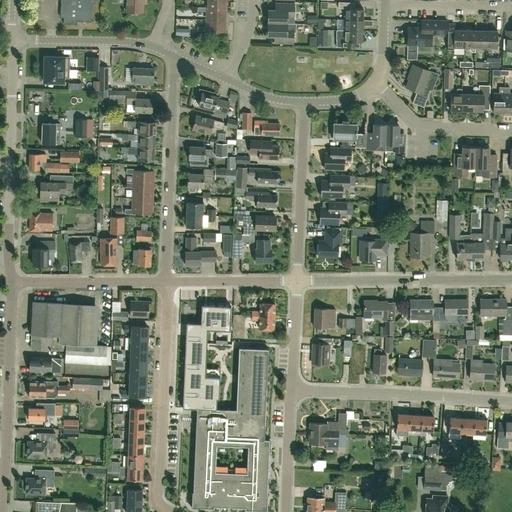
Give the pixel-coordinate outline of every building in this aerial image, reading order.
[(64,18),(64,24),(77,24),(77,21),(91,22),(92,3),(96,3),(95,0),(60,0),(61,18),(64,18)] [(126,0),(127,12),(142,12),(142,0),(126,0)] [(344,19),(363,20),(363,9),(354,8),(354,3),(338,2),(338,8),(345,8),(344,19)] [(268,10),(268,23),(294,24),(295,4),(281,3),(280,10),(268,10)] [(226,8),(207,7),(206,7),(198,7),(198,11),(206,11),(206,19),(226,20),(226,8)] [(226,20),(206,19),(206,27),(197,27),(197,31),(206,31),(226,32),(226,20)] [(342,19),(328,20),(329,28),(342,28),(342,19)] [(363,20),(344,19),(344,30),(362,31),(363,20)] [(448,37),(448,27),(448,21),(422,20),(422,28),(408,28),(407,44),(418,45),(431,46),(432,31),(447,32),(447,37),(448,37)] [(294,24),(268,23),(268,36),(280,36),(279,43),(293,44),(294,33),(296,33),(296,24),(294,24)] [(448,27),(448,37),(447,49),(454,49),(454,47),(465,47),(465,30),(454,30),(454,28),(448,27)] [(337,30),(337,41),(336,47),(360,48),(361,42),(362,42),(362,31),(344,30),(337,30)] [(465,30),(465,47),(470,47),(470,50),(472,52),(475,52),(475,47),(476,30),(465,30)] [(487,30),(476,30),(475,47),(486,48),(487,30)] [(497,31),(487,30),(486,48),(497,48),(497,31)] [(42,69),(69,69),(69,57),(64,57),(64,56),(44,56),(44,62),(42,62),(42,69)] [(99,57),(93,57),(87,57),(86,70),(98,70),(99,57)] [(425,87),(431,71),(413,64),(409,74),(411,74),(406,87),(417,91),(413,103),(424,107),(430,89),(425,87)] [(100,66),(99,81),(99,91),(108,91),(108,66),(100,66)] [(153,84),(154,69),(133,68),(132,83),(153,84)] [(445,68),(445,82),(444,88),(452,88),(453,68),(445,68)] [(69,69),(42,69),(42,76),(44,76),(44,82),(64,82),(64,78),(69,78),(69,69)] [(479,94),(473,94),(472,111),(483,111),(484,103),(490,103),(490,85),(479,85),(479,94)] [(209,95),(210,92),(200,89),(197,99),(200,100),(199,106),(215,110),(215,109),(227,112),(229,102),(217,99),(218,97),(209,95)] [(457,89),(457,93),(451,93),(450,110),(461,111),(462,93),(462,89),(457,89)] [(136,95),(136,90),(122,90),(122,91),(110,91),(110,98),(122,98),(127,98),(127,104),(135,104),(135,111),(152,111),(153,98),(144,98),(144,95),(136,95)] [(462,93),(461,111),(472,111),(473,94),(462,93)] [(504,112),(504,93),(493,93),(493,111),(504,112)] [(103,108),(99,108),(99,116),(107,117),(107,113),(103,108)] [(242,128),(250,128),(251,112),(243,112),(242,128)] [(222,129),(224,123),(214,120),(197,115),(193,130),(210,134),(212,126),(222,129)] [(75,118),(75,136),(86,136),(87,119),(75,118)] [(228,118),(225,126),(237,129),(237,120),(228,118)] [(366,134),(356,133),(357,123),(349,123),(349,120),(342,120),(342,123),(334,122),(334,125),(332,125),(331,126),(330,135),(331,136),(333,136),(333,139),(355,140),(355,147),(365,147),(366,134)] [(139,135),(155,135),(156,122),(141,121),(141,127),(139,127),(139,135)] [(254,121),(254,129),(254,135),(279,135),(279,123),(267,123),(267,121),(254,121)] [(59,124),(58,124),(43,124),(43,132),(43,143),(59,143),(59,124)] [(366,132),(366,134),(365,147),(365,150),(373,150),(374,149),(375,150),(382,144),(385,144),(386,125),(374,124),(373,138),(366,138),(367,132),(366,132)] [(399,126),(386,125),(385,144),(385,151),(392,151),(405,152),(405,140),(406,133),(398,133),(399,126)] [(155,135),(139,135),(141,135),(141,140),(139,140),(139,147),(140,147),(155,148),(155,135)] [(278,160),(279,147),(279,145),(271,145),(272,141),(250,140),(249,150),(259,151),(259,159),(278,160)] [(228,144),(216,143),(215,156),(227,156),(228,144)] [(208,167),(208,156),(212,156),(212,149),(205,149),(205,146),(189,146),(189,166),(208,167)] [(475,167),(476,147),(467,147),(467,146),(462,146),(462,149),(463,149),(463,153),(455,153),(454,175),(465,175),(466,167),(475,167)] [(476,147),(475,167),(483,167),(483,176),(496,176),(497,154),(489,154),(489,150),(490,150),(490,147),(485,146),(485,147),(476,147)] [(139,147),(127,147),(126,154),(139,155),(138,161),(154,161),(155,148),(140,147),(139,147)] [(350,160),(350,149),(330,148),(330,154),(325,154),(325,157),(323,158),(323,161),(324,163),(324,169),(344,169),(344,160),(350,160)] [(511,166),(511,148),(510,160),(503,159),(502,173),(510,173),(510,167),(511,166)] [(60,162),(79,162),(79,152),(60,151),(60,162)] [(46,162),(46,163),(42,163),(43,154),(30,154),(30,169),(45,170),(45,172),(61,172),(61,163),(46,162)] [(236,156),(236,163),(249,164),(250,156),(236,156)] [(237,169),(236,169),(235,182),(235,187),(247,188),(247,187),(246,187),(247,167),(237,167),(237,169)] [(126,184),(153,185),(154,171),(134,170),(134,169),(126,168),(126,173),(133,174),(133,182),(126,182),(126,184)] [(215,168),(214,179),(225,180),(225,182),(235,182),(236,169),(235,169),(215,168)] [(277,184),(278,171),(270,171),(270,169),(249,168),(249,175),(258,175),(258,183),(277,184)] [(204,176),(204,174),(189,173),(188,187),(189,187),(189,190),(190,191),(195,192),(196,190),(196,187),(204,187),(204,183),(211,183),(211,177),(204,176)] [(41,192),(40,196),(48,196),(48,200),(58,200),(58,192),(65,192),(65,190),(73,190),(73,175),(56,175),(56,182),(41,182),(41,192)] [(349,187),(349,176),(335,175),(335,181),(321,181),(321,183),(320,185),(320,188),(321,190),(321,196),(342,197),(342,187),(349,187)] [(153,185),(126,184),(126,187),(133,187),(132,198),(152,199),(153,185)] [(247,188),(235,187),(235,198),(240,198),(240,194),(245,195),(245,198),(257,199),(257,206),(276,207),(277,194),(269,194),(270,192),(247,191),(247,188)] [(152,199),(132,198),(132,209),(125,209),(124,214),(132,214),(132,212),(152,213),(152,199)] [(187,215),(203,215),(203,203),(187,202),(187,215)] [(346,214),(346,203),(334,202),(334,208),(320,208),(320,210),(319,212),(319,215),(320,217),(320,223),(339,224),(339,214),(346,214)] [(378,205),(378,215),(378,226),(386,227),(387,205),(378,205)] [(241,211),(234,210),(234,218),(236,218),(236,227),(240,227),(243,227),(243,234),(256,234),(256,229),(275,230),(275,228),(276,228),(276,225),(275,224),(276,216),(256,215),(256,216),(245,215),(245,211),(241,211)] [(53,231),(54,213),(41,213),(41,212),(30,212),(30,231),(40,231),(40,230),(53,231)] [(399,214),(390,213),(390,223),(399,223),(399,214)] [(483,213),(483,233),(482,238),(483,238),(493,238),(493,221),(493,213),(488,213),(483,213)] [(470,242),(470,235),(469,236),(460,236),(460,215),(449,214),(449,238),(457,238),(457,242),(456,242),(457,259),(470,259),(470,242)] [(203,215),(187,215),(186,227),(202,227),(203,215)] [(124,217),(111,217),(110,233),(123,233),(124,217)] [(410,220),(404,226),(411,232),(417,226),(410,220)] [(434,234),(435,221),(421,221),(421,233),(410,233),(410,256),(429,256),(429,234),(434,234)] [(505,238),(500,238),(500,259),(501,259),(501,260),(502,261),(506,261),(507,260),(507,259),(511,258),(511,228),(505,228),(505,238)] [(151,241),(151,231),(137,230),(136,240),(151,241)] [(340,231),(326,231),(325,241),(319,241),(318,256),(329,257),(331,258),(334,258),(336,257),(338,257),(338,245),(339,246),(340,231)] [(203,233),(203,237),(203,241),(216,242),(216,233),(203,233)] [(243,234),(233,233),(233,257),(242,257),(243,234)] [(482,238),(483,233),(470,233),(470,235),(470,242),(470,259),(483,259),(483,238),(482,238)] [(231,252),(232,234),(223,234),(222,252),(231,252)] [(117,265),(117,244),(117,238),(101,238),(101,261),(104,261),(104,265),(117,265)] [(216,262),(216,251),(197,251),(197,238),(187,238),(187,251),(185,251),(185,265),(201,265),(201,262),(216,262)] [(387,240),(372,239),(372,241),(361,240),(360,260),(367,260),(368,261),(371,261),(373,260),(375,260),(375,254),(386,254),(387,240)] [(270,240),(256,240),(256,248),(255,248),(255,262),(272,262),(272,248),(270,248),(270,240)] [(55,252),(55,242),(36,242),(36,249),(33,249),(33,266),(49,266),(49,252),(55,252)] [(82,250),(86,250),(85,243),(70,243),(71,263),(82,262),(82,250)] [(151,265),(151,246),(146,246),(146,249),(139,249),(133,249),(133,264),(139,264),(139,265),(151,265)] [(438,321),(439,321),(444,321),(444,315),(467,315),(467,300),(444,301),(444,308),(438,308),(438,321)] [(505,316),(506,316),(506,300),(480,300),(480,316),(505,316)] [(95,304),(33,301),(32,334),(33,334),(32,349),(65,351),(65,362),(106,365),(106,364),(111,364),(111,361),(111,352),(111,347),(107,346),(107,345),(92,344),(95,304)] [(149,302),(130,301),(130,316),(148,317),(149,302)] [(387,318),(387,302),(373,302),(373,301),(364,301),(364,317),(387,318)] [(438,321),(438,308),(433,308),(432,301),(410,301),(410,315),(432,315),(432,321),(433,332),(433,338),(439,338),(439,332),(439,321),(438,321)] [(180,303),(180,315),(199,315),(199,303),(180,303)] [(253,315),(275,316),(275,303),(261,303),(260,312),(253,311),(253,315)] [(186,324),(183,408),(192,408),(197,409),(193,486),(193,492),(192,492),(192,497),(189,497),(189,505),(191,505),(191,507),(192,507),(214,508),(214,506),(227,507),(231,507),(245,507),(245,509),(257,510),(256,511),(264,511),(265,510),(267,510),(268,495),(267,495),(267,483),(269,455),(269,452),(269,446),(264,446),(264,439),(265,430),(262,430),(262,424),(266,425),(266,424),(262,424),(262,418),(265,418),(266,400),(263,400),(263,394),(267,395),(267,394),(263,394),(264,388),(267,388),(267,370),(264,370),(265,364),(268,365),(269,364),(265,364),(265,358),(268,358),(268,349),(239,347),(237,382),(236,406),(236,409),(217,408),(217,399),(219,399),(220,369),(221,369),(221,368),(206,368),(207,329),(230,331),(231,306),(201,305),(201,323),(192,323),(186,323),(186,324)] [(315,308),(315,317),(314,327),(328,327),(335,327),(336,309),(329,309),(315,308)] [(111,320),(128,320),(128,312),(112,311),(111,320)] [(275,316),(253,315),(252,320),(260,320),(259,328),(274,329),(275,316)] [(511,316),(506,316),(505,316),(505,319),(503,319),(503,334),(499,334),(499,340),(511,340),(511,334),(511,320),(511,316)] [(347,318),(347,319),(340,318),(339,328),(346,328),(356,328),(356,318),(347,318)] [(385,320),(385,335),(393,335),(393,320),(385,320)] [(132,338),(148,338),(148,327),(125,325),(125,332),(132,332),(132,338)] [(476,326),(476,338),(484,338),(484,326),(476,326)] [(393,337),(385,336),(384,352),(392,352),(393,337)] [(132,338),(125,338),(125,350),(130,350),(147,350),(148,338),(132,338)] [(332,339),(318,338),(318,344),(314,343),(313,364),(328,365),(329,345),(332,345),(332,339)] [(429,357),(430,339),(423,339),(421,357),(429,357)] [(466,344),(466,345),(465,358),(472,358),(473,345),(478,345),(478,344),(488,345),(489,339),(479,339),(478,340),(467,339),(466,344)] [(502,341),(501,360),(508,360),(510,341),(502,341)] [(385,373),(386,355),(381,355),(381,350),(374,349),(372,372),(385,373)] [(147,350),(130,350),(129,355),(131,355),(131,362),(147,362),(147,350)] [(41,375),(41,371),(60,372),(61,359),(52,359),(52,357),(31,356),(30,371),(38,371),(37,375),(41,375)] [(435,358),(434,362),(433,376),(458,378),(460,363),(452,363),(452,359),(435,358)] [(422,376),(423,360),(399,359),(398,374),(422,376)] [(471,359),(470,363),(470,379),(492,380),(493,364),(482,363),(482,360),(471,359)] [(129,368),(128,373),(146,374),(147,362),(131,362),(131,368),(129,368)] [(146,374),(128,373),(128,379),(131,379),(130,385),(146,386),(146,374)] [(103,379),(73,377),(72,389),(102,390),(103,379)] [(67,383),(67,386),(59,385),(59,382),(46,381),(46,382),(30,381),(30,397),(46,398),(46,392),(58,392),(58,393),(71,394),(71,386),(70,386),(70,383),(67,383)] [(123,391),(122,393),(113,392),(112,401),(125,401),(125,397),(145,398),(146,386),(130,385),(130,391),(123,391)] [(37,408),(29,408),(29,420),(45,420),(48,420),(48,416),(55,416),(56,404),(37,403),(37,408)] [(130,407),(130,419),(144,420),(145,408),(130,407)] [(310,423),(310,433),(339,434),(346,434),(348,434),(348,429),(346,429),(347,418),(347,413),(346,413),(338,413),(338,422),(328,422),(327,424),(310,423)] [(409,429),(410,415),(398,414),(396,428),(409,429)] [(409,429),(420,430),(421,430),(422,416),(410,415),(409,429)] [(421,430),(420,430),(420,436),(425,436),(426,431),(433,431),(434,417),(422,416),(421,430)] [(461,437),(462,418),(450,418),(449,432),(461,433),(461,437)] [(474,419),(462,418),(461,437),(465,437),(466,433),(473,434),(474,419)] [(79,419),(66,419),(63,419),(63,429),(66,429),(79,429),(79,419)] [(130,419),(129,431),(144,432),(144,420),(130,419)] [(486,420),(474,419),(473,434),(485,435),(486,420)] [(511,441),(511,421),(506,421),(505,429),(499,428),(497,447),(504,447),(504,446),(507,446),(507,441),(511,441)] [(129,431),(129,443),(143,444),(144,432),(129,431)] [(43,441),(29,441),(28,456),(48,457),(48,449),(56,450),(57,434),(43,433),(43,441)] [(339,434),(310,433),(310,443),(326,444),(326,448),(338,449),(338,445),(345,446),(346,434),(339,434)] [(143,444),(129,443),(128,455),(143,456),(143,444)] [(432,444),(432,447),(426,447),(425,460),(438,461),(438,448),(439,444),(432,444)] [(448,444),(442,444),(441,456),(452,456),(453,448),(448,448),(448,444)] [(477,450),(472,450),(471,464),(480,464),(481,455),(477,454),(477,450)] [(143,456),(128,455),(128,467),(142,468),(143,456)] [(316,472),(330,472),(330,462),(317,461),(316,472)] [(119,467),(119,471),(119,475),(128,476),(127,480),(142,480),(142,468),(128,467),(119,467)] [(38,478),(27,477),(26,493),(46,494),(46,486),(54,486),(55,470),(42,470),(41,476),(40,476),(38,478)] [(441,477),(440,477),(424,476),(423,489),(440,490),(441,477)] [(129,489),(128,502),(141,502),(142,490),(129,489)] [(308,497),(307,507),(335,509),(345,509),(346,493),(336,492),(335,492),(335,502),(325,502),(325,498),(324,498),(324,495),(316,495),(316,498),(308,497)] [(426,498),(425,511),(449,511),(450,509),(448,507),(447,507),(448,496),(433,495),(432,499),(426,498)] [(58,511),(61,503),(41,502),(41,511),(58,511)] [(140,511),(141,502),(128,502),(127,511),(140,511)] [(58,511),(76,511),(76,503),(61,503),(58,511)]
